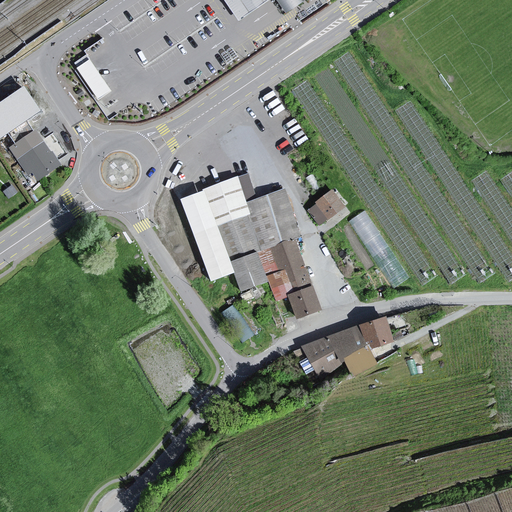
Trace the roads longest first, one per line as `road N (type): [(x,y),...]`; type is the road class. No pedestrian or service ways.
road 1 (primary): [(149,174),(174,146),(383,0)]
road 2 (unclassified): [(237,362),(367,309),(511,296)]
road 3 (primary): [(355,0),(190,115),(126,141)]
road 4 (residential): [(111,511),(231,380),(237,362)]
road 5 (residential): [(237,362),(142,225),(133,198)]
road 6 (primary): [(0,258),(110,199)]
